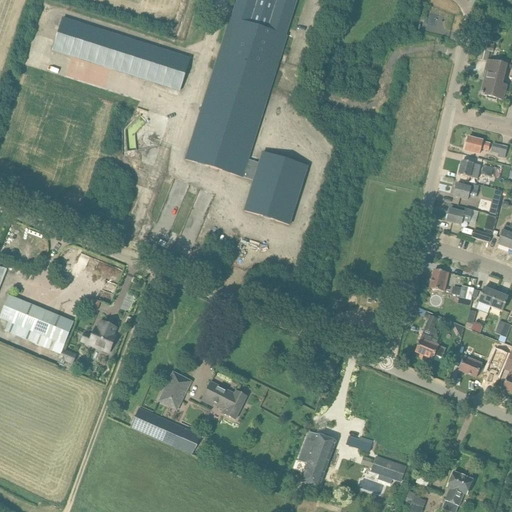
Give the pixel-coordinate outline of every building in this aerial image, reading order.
[(285,36),(294,10),(297,0),(295,0),(237,0),(232,19),(230,19),(186,160),(242,178),(254,181),(244,212),(289,226),(307,168),(263,153),(259,164),(248,160),(287,37),(285,36)] [(190,59),(63,19),(53,51),(180,92),(190,59)] [(480,50),(490,53),(493,53),(495,43),(489,42),(489,38),(488,37),(484,36),(483,37),(482,41),(483,41),(483,45),(481,44),(480,50)] [(506,67),(488,62),(487,62),(485,71),(487,72),(485,82),(484,81),(481,95),(503,101),(506,87),(499,85),(503,67),(506,68),(506,67)] [(481,150),(488,152),(490,144),(482,143),(482,142),(468,138),(465,151),(479,155),(481,150)] [(505,159),(507,148),(493,145),(491,152),(499,154),(498,157),(505,159)] [(480,166),(472,164),(462,162),(459,175),(469,178),(471,171),(479,172),(480,166)] [(492,177),(500,179),(502,171),(494,169),(494,168),(484,166),(482,175),(492,178),(492,177)] [(471,189),(456,185),(453,197),(467,201),(469,197),(476,198),(478,192),(470,190),(471,189)] [(490,208),(489,214),(495,216),(497,209),(490,208)] [(450,210),(446,222),(461,226),(462,221),(469,223),(472,212),(465,210),(464,214),(450,210)] [(487,217),(486,223),(494,225),(496,219),(487,217)] [(511,240),(511,222),(510,228),(504,226),(500,236),(497,245),(509,250),(511,240)] [(489,244),(491,236),(474,231),(472,238),(489,244)] [(444,293),(448,274),(434,271),(430,289),(444,293)] [(459,299),(471,301),(472,298),(474,290),(474,289),(462,286),(459,299)] [(490,308),(496,293),(484,289),(480,298),(478,303),(490,308)] [(502,312),(504,307),(508,298),(496,293),(490,308),(502,312)] [(73,323),(9,296),(0,317),(0,319),(64,346),(73,323)] [(97,312),(100,301),(91,299),(88,309),(97,312)] [(467,324),(473,325),(476,313),(470,311),(467,324)] [(439,317),(431,314),(424,330),(432,333),(439,317)] [(95,329),(88,347),(109,355),(116,338),(114,337),(117,330),(101,323),(98,331),(95,329)] [(501,337),(505,325),(500,323),(495,334),(501,337)] [(501,337),(506,339),(511,327),(505,325),(501,337)] [(446,350),(430,343),(432,338),(423,334),(415,353),(433,360),(435,356),(442,359),(446,350)] [(458,348),(471,354),(476,342),(464,337),(458,348)] [(497,342),(486,368),(500,374),(511,348),(497,342)] [(476,378),(480,369),(482,365),(464,357),(458,371),(476,378)] [(329,366),(316,362),(313,371),(326,375),(329,366)] [(511,370),(510,376),(508,375),(502,389),(511,393),(511,370)] [(177,412),(193,382),(173,372),(158,402),(177,412)] [(234,395),(211,383),(202,402),(223,413),(222,415),(235,421),(247,398),(236,392),(234,395)] [(199,435),(139,408),(130,428),(191,455),(199,435)] [(318,489),(332,452),(336,442),(309,433),(306,442),(298,462),(306,465),(300,482),(318,489)] [(371,445),(348,437),(346,445),(369,453),(371,445)] [(363,457),(360,465),(370,468),(373,460),(363,457)] [(376,457),(370,473),(401,483),(406,467),(376,457)] [(466,496),(469,490),(472,481),(453,473),(447,488),(450,490),(445,502),(443,509),(449,511),(456,511),(458,507),(459,507),(463,495),(466,496)] [(415,494),(409,492),(405,502),(411,504),(410,508),(422,511),(425,503),(413,499),(415,494)]
